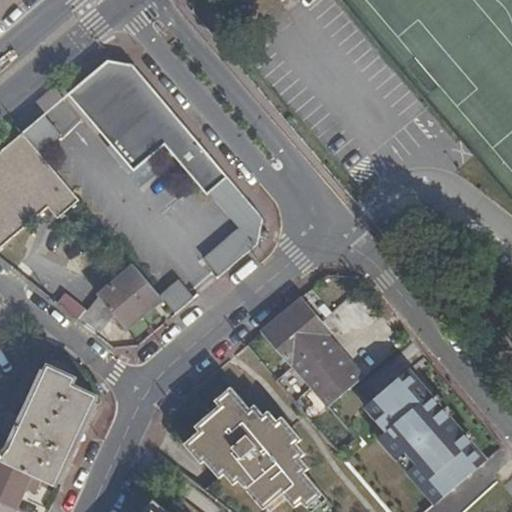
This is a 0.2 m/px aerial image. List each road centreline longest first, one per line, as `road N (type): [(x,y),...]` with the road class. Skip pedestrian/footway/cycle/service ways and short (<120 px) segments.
road 1 (residential): [(134,0),(328,234)]
road 2 (residential): [(328,234),(511,448)]
road 3 (unknown): [(242,310),(66,123)]
road 4 (unclassified): [(146,398),(328,234)]
road 5 (residential): [(0,283),(146,398)]
road 6 (primary): [(0,100),(118,0)]
road 7 (unclassified): [(91,511),(146,398)]
